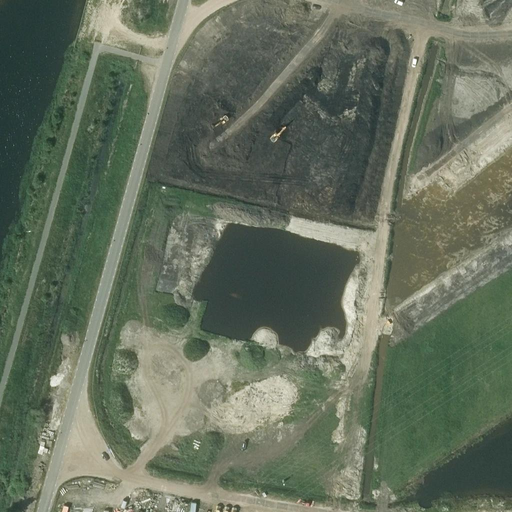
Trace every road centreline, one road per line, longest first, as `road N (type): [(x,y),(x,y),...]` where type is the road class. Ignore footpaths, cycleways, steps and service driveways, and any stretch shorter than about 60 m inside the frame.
road 1 (unclassified): [(42,511),(175,30)]
road 2 (track): [(314,511),(133,480),(84,430),(77,389)]
road 3 (track): [(511,31),(469,34),(329,0)]
